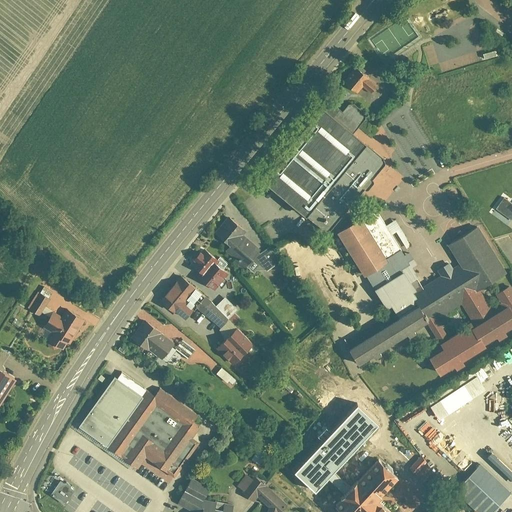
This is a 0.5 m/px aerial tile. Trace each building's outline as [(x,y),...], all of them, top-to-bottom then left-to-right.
[(344,81),(357,92),(362,86),(370,92),(377,84),(355,67),(344,81)] [(316,104),(257,177),(326,232),(333,222),(384,159),(316,104)] [(511,219),(511,217),(511,201),(503,196),(495,207),(511,219)] [(243,233),(246,230),(227,214),(213,232),(228,244),(222,250),(243,267),(246,264),(258,250),(260,247),(243,233)] [(378,215),(341,237),(390,318),(347,345),(361,367),(427,326),(439,345),(426,353),(442,379),(490,350),(487,347),(511,329),(511,283),(511,282),(493,295),(499,304),(493,308),(483,293),(511,274),(478,225),(445,247),(460,269),(430,290),(424,282),(432,277),(423,263),(419,266),(410,253),(405,256),(393,239),(396,237),(405,251),(411,247),(395,222),(386,227),(378,215)] [(258,250),(246,264),(254,271),(257,269),(266,269),(275,264),(272,260),(278,256),(270,245),(260,252),(258,250)] [(199,276),(214,288),(226,273),(215,264),(217,261),(205,250),(202,254),(200,253),(195,259),(196,261),(193,265),(202,272),(199,276)] [(180,275),(161,299),(185,318),(195,305),(204,295),(180,275)] [(276,280),(282,288),(289,283),(283,275),(276,280)] [(39,292),(30,308),(39,313),(48,297),(39,292)] [(228,315),(204,295),(195,305),(219,325),(228,315)] [(49,333),(45,340),(64,351),(82,318),(65,308),(60,317),(51,312),(42,328),(49,333)] [(143,319),(131,335),(161,357),(173,341),(143,319)] [(235,327),(217,346),(233,362),(251,343),(235,327)] [(180,338),(173,347),(188,359),(195,350),(180,338)] [(220,367),(215,373),(227,384),(232,378),(220,367)] [(0,403),(15,378),(0,369),(0,403)] [(189,423),(195,415),(158,388),(152,396),(118,371),(76,428),(136,471),(144,459),(170,478),(196,444),(189,440),(197,429),(189,423)] [(435,419),(482,388),(473,375),(426,405),(435,419)] [(349,397),(341,404),(345,410),(354,404),(349,397)] [(390,511),(376,499),(397,477),(379,460),(358,482),(357,481),(351,488),(334,471),(379,423),(357,404),(294,471),(315,491),(327,478),(345,494),(335,505),(342,511),(438,511),(434,508),(429,511),(390,511)] [(255,449),(251,460),(259,464),(264,453),(255,449)] [(410,465),(426,480),(436,469),(420,455),(410,465)] [(479,463),(454,489),(474,509),(477,511),(490,511),(509,492),(479,463)] [(243,489),(252,478),(246,473),(237,484),(243,489)] [(276,511),(280,511),(288,503),(254,475),(252,478),(243,489),(241,491),(253,501),(257,496),(269,505),(276,511)] [(176,501),(197,511),(209,486),(188,476),(176,501)] [(63,503),(73,489),(60,480),(50,494),(63,503)] [(231,511),(233,504),(203,498),(200,511),(231,511)]
